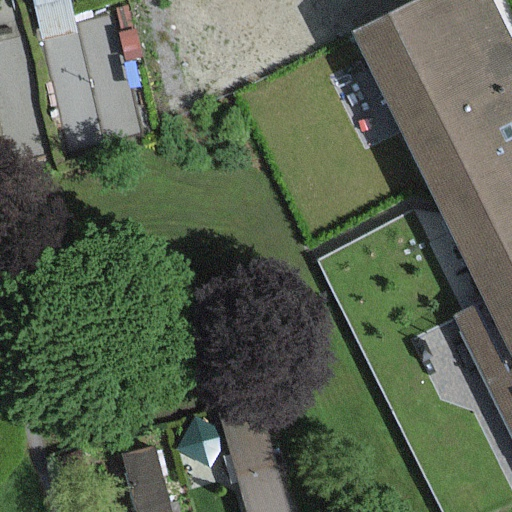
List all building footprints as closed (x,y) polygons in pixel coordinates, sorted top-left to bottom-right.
[(39,0),(46,24),(80,14),(76,0),(39,0)] [(456,0),(439,11),(383,29),(504,299),(467,321),(511,403),(511,25),(499,0),(456,0)] [(78,140),(142,125),(115,10),(51,26),(78,140)] [(296,511),(269,410),(225,422),(249,511),(296,511)] [(178,511),(161,436),(124,444),(138,511),(178,511)]
